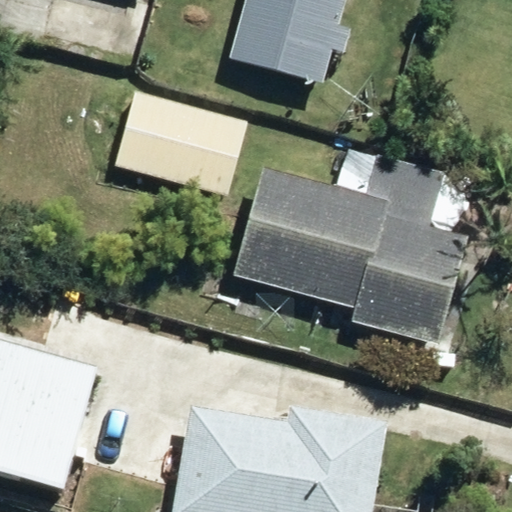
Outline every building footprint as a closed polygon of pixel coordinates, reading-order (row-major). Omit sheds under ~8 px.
[(245,0),(226,65),(318,92),(345,0),(245,0)] [(107,173),(218,203),(238,129),(127,99),(107,173)] [(346,328),(436,353),(465,246),(423,233),(437,180),(369,161),(358,204),(255,175),(226,280),(350,315),(346,328)] [(81,405),(171,425),(196,347),(101,325),(81,405)] [(173,511),(368,511),(380,428),(288,416),(286,429),(187,415),(173,511)]
